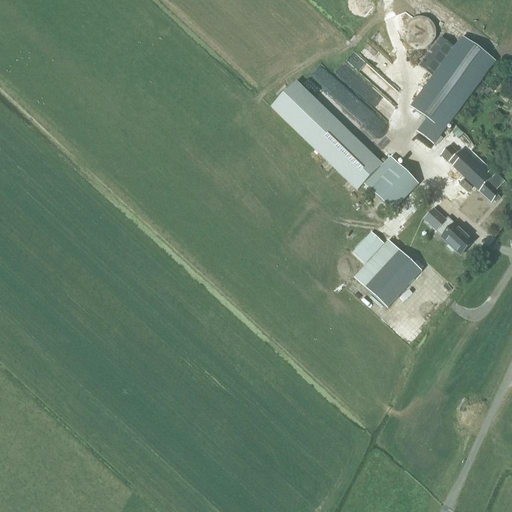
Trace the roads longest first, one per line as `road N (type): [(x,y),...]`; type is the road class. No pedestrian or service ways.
road 1 (track): [(415,156),(403,146),(412,80),(391,0)]
road 2 (unclassified): [(445,511),(511,370)]
